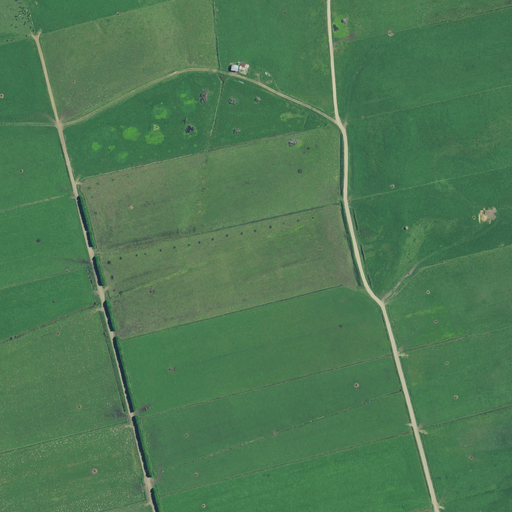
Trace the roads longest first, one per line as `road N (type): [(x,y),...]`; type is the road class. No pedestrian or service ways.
road 1 (track): [(437,511),(382,304),(360,271),(345,199),(343,128),(285,92),(194,66),(65,124),(0,121)]
road 2 (track): [(65,124),(157,511)]
